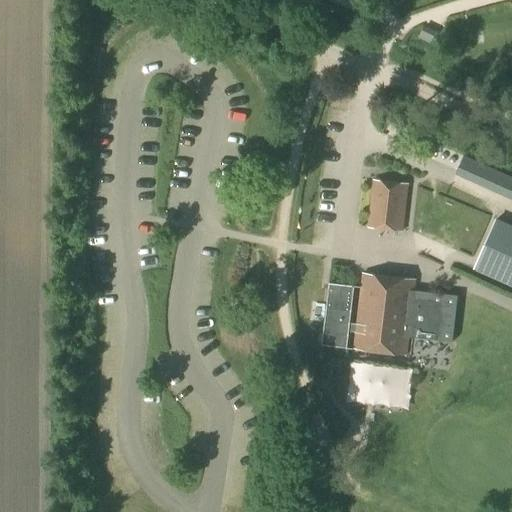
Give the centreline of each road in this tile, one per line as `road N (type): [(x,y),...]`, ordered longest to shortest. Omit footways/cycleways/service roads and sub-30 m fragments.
road 1 (track): [(305,511),(315,435),(280,291),(281,245),(299,140),(328,48)]
road 2 (unclassified): [(385,74),(221,0)]
road 3 (track): [(511,130),(385,74)]
